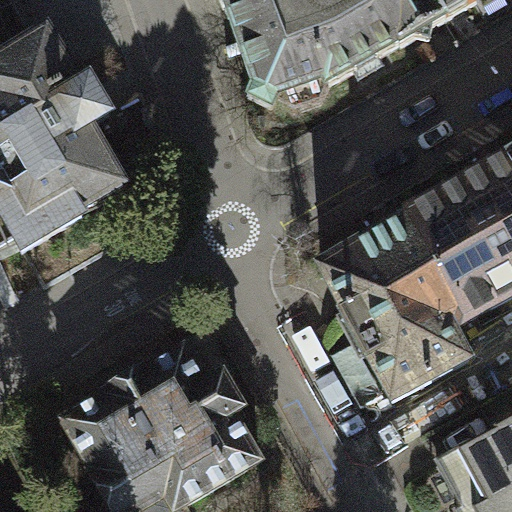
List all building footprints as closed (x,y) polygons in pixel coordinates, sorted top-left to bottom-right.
[(9,0),(0,0),(0,248),(12,241),(18,250),(124,188),(90,130),(109,118),(89,84),(80,90),(63,61),(46,33),(34,41),(9,0)] [(218,0),(255,93),(251,103),(273,112),(276,102),(320,86),(327,89),(410,40),(427,42),(431,27),(443,19),(432,0),(218,0)] [(477,0),(432,0),(443,19),(477,0)] [(467,322),(511,297),(511,167),(508,160),(408,216),(464,315),(467,322)] [(408,216),(313,269),(388,403),(469,358),(449,323),(464,315),(408,216)] [(184,353),(61,423),(111,511),(177,511),(176,510),(257,465),(231,420),(246,412),(223,372),(201,384),(184,353)] [(511,511),(511,424),(435,466),(460,511),(459,511),(511,511)]
